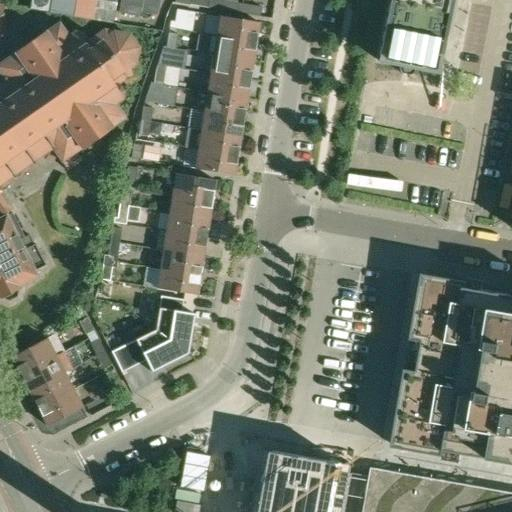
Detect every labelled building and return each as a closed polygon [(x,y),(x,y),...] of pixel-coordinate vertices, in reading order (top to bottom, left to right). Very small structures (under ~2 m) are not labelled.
[(95,0),(92,20),(113,23),(116,1),(107,0),(95,0)] [(119,0),(117,13),(140,17),(141,13),(143,0),(119,0)] [(143,0),(141,13),(156,16),(160,0),(143,0)] [(223,1),(219,0),(205,0),(204,7),(222,10),(223,1)] [(390,0),(378,61),(400,65),(399,67),(399,70),(400,72),(402,74),(405,75),(408,74),(410,73),(412,71),(412,69),(412,67),(434,72),(448,0),(390,0)] [(242,4),(223,1),(222,10),(241,13),(242,4)] [(260,16),(261,7),(242,4),(241,13),(260,16)] [(256,42),(259,22),(219,16),(216,35),(256,42)] [(58,155),(62,162),(64,161),(70,170),(85,159),(79,151),(81,149),(81,150),(113,129),(113,128),(125,119),(116,105),(124,100),(124,98),(122,90),(115,86),(132,74),(137,48),(129,35),(105,32),(85,44),(84,35),(76,32),(76,31),(68,36),(60,23),(45,32),(45,31),(15,52),(15,53),(0,63),(0,73),(0,186),(1,188),(13,180),(11,177),(19,172),(21,175),(33,167),(31,164),(44,155),(46,158),(54,157),(58,155)] [(167,47),(176,48),(178,35),(169,33),(167,47)] [(256,42),(216,35),(199,33),(196,52),(213,54),(253,60),(256,42)] [(164,46),(160,58),(185,61),(187,50),(176,48),(167,47),(164,46)] [(213,54),(210,73),(250,79),(253,60),(213,54)] [(155,70),(153,83),(154,83),(159,84),(173,86),(177,87),(179,69),(157,66),(155,70)] [(204,72),(201,91),(207,92),(247,98),(250,79),(210,73),(204,72)] [(137,81),(132,74),(122,81),(126,88),(137,81)] [(196,109),(204,110),(244,117),(247,98),(207,92),(199,90),(196,109)] [(143,107),(141,121),(150,123),(152,109),(143,107)] [(241,136),(244,117),(204,110),(201,129),(241,136)] [(141,121),(139,135),(148,136),(148,133),(150,123),(141,121)] [(185,146),(198,148),(238,154),(241,136),(201,129),(188,127),(185,146)] [(141,160),(143,145),(134,144),(131,158),(141,160)] [(161,148),(144,145),(142,160),(158,162),(161,148)] [(235,175),(238,154),(198,148),(185,146),(182,166),(194,168),(235,175)] [(135,182),(138,167),(128,166),(126,181),(135,182)] [(176,173),(173,192),(213,198),(216,179),(176,173)] [(122,190),(120,203),(129,204),(131,191),(122,190)] [(173,192),(170,211),(210,217),(213,198),(173,192)] [(0,209),(4,216),(0,217),(0,295),(0,296),(2,296),(3,298),(8,299),(18,295),(18,288),(20,287),(18,284),(37,275),(35,269),(46,264),(35,243),(34,243),(29,234),(24,236),(13,212),(12,212),(0,194),(0,209)] [(127,219),(129,204),(120,203),(117,217),(127,219)] [(210,217),(170,211),(167,229),(206,236),(210,217)] [(113,227),(110,240),(120,242),(122,229),(113,227)] [(156,247),(164,249),(203,255),(206,236),(167,229),(160,228),(156,247)] [(105,255),(104,259),(117,261),(120,242),(110,240),(108,255),(105,255)] [(164,249),(160,268),(200,274),(203,255),(164,249)] [(116,266),(117,261),(104,259),(103,264),(101,280),(110,281),(113,266),(116,266)] [(197,294),(200,274),(160,268),(157,288),(160,289),(197,294)] [(511,295),(471,288),(472,282),(470,282),(425,274),(394,447),(446,456),(447,450),(511,461),(511,295)] [(160,296),(155,330),(186,354),(194,313),(181,311),(183,300),(160,296)] [(84,333),(92,330),(86,317),(78,321),(84,333)] [(186,354),(155,330),(111,352),(121,372),(145,360),(151,372),(186,354)] [(11,355),(20,373),(54,355),(46,338),(11,355)] [(89,342),(96,356),(104,352),(97,338),(89,342)] [(61,352),(54,355),(20,373),(28,390),(63,372),(70,369),(61,352)] [(104,352),(96,356),(102,368),(110,364),(104,352)] [(28,390),(36,406),(71,389),(63,372),(28,390)] [(112,390),(121,386),(115,373),(106,377),(112,390)] [(71,389),(36,406),(46,424),(80,407),(71,389)] [(344,511),(352,467),(353,466),(351,465),(342,464),(340,463),(305,457),(303,457),(276,452),(274,452),(274,453),(274,454),(263,511),(344,511)] [(511,511),(511,492),(372,468),(363,511),(511,511)]
